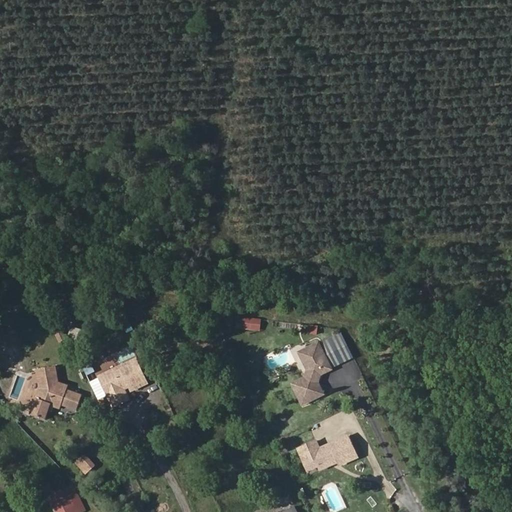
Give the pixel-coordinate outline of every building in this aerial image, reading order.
[(61,328),(54,331),(59,343),(66,340),(61,328)] [(340,333),(322,342),(329,355),(347,345),(340,333)] [(334,371),(321,345),(302,354),(310,372),(308,380),(295,386),(305,406),(326,396),(320,384),(323,376),(334,371)] [(128,385),(133,383),(135,387),(148,381),(137,358),(103,374),(113,394),(128,386),(128,385)] [(89,379),(98,375),(93,364),(84,368),(89,379)] [(99,399),(107,395),(98,376),(90,380),(99,399)] [(69,425),(48,445),(59,457),(66,450),(68,453),(72,449),(77,454),(80,451),(91,463),(103,451),(92,440),(95,437),(88,429),(92,415),(74,409),(69,425)] [(319,461),(321,468),(323,471),(336,466),(337,463),(340,462),(341,464),(342,467),(360,459),(351,438),(322,451),(319,443),(301,450),(308,466),(319,461)] [(319,461),(308,466),(310,472),(321,468),(319,461)] [(61,486),(45,494),(52,509),(69,501),(61,486)]
